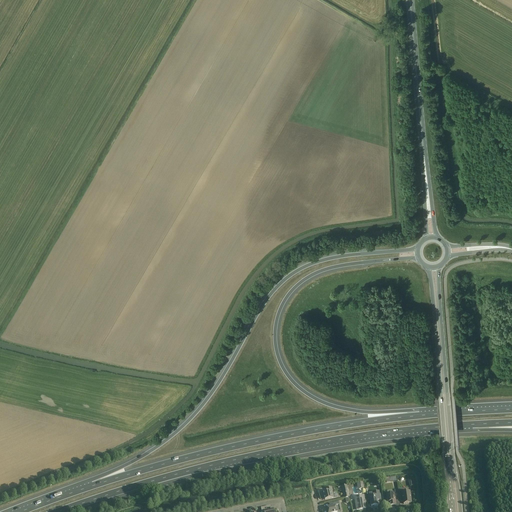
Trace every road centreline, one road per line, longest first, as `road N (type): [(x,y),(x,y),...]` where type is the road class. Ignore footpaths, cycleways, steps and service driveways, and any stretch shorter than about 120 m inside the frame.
road 1 (motorway): [(419,247),(320,260),(290,275),(188,420),(89,486)]
road 2 (motorway): [(56,511),(274,451),(472,424)]
road 3 (motorway): [(421,415),(353,411),(301,391),(284,370),(274,334),(284,301),(315,273),(420,260)]
road 4 (motorway): [(421,415),(272,438),(89,486)]
road 5 (primary): [(460,511),(441,265)]
road 6 (primary): [(427,266),(450,511)]
road 7 (primary): [(422,144),(410,0)]
